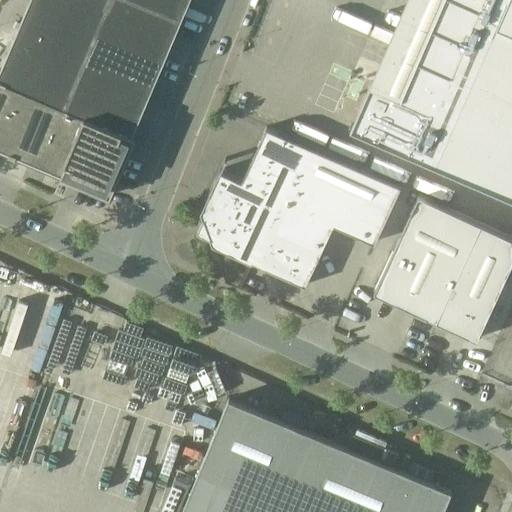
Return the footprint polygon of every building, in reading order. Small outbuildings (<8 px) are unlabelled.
[(188,0),(29,0),(0,70),(0,146),(73,176),(72,180),(110,195),(127,156),(123,155),(188,0)] [(511,196),(511,0),(437,0),(397,94),(370,82),(350,127),(511,196)] [(400,186),(267,128),(266,128),(241,181),(220,171),(226,159),(225,158),(200,212),(202,219),(197,232),(209,238),(212,245),(251,263),(252,261),(305,286),(333,224),(374,243),(400,186)] [(476,339),(485,321),(511,260),(511,238),(418,195),(374,292),(476,339)] [(442,511),(451,491),(228,399),(197,476),(234,491),(224,511),(442,511)]
